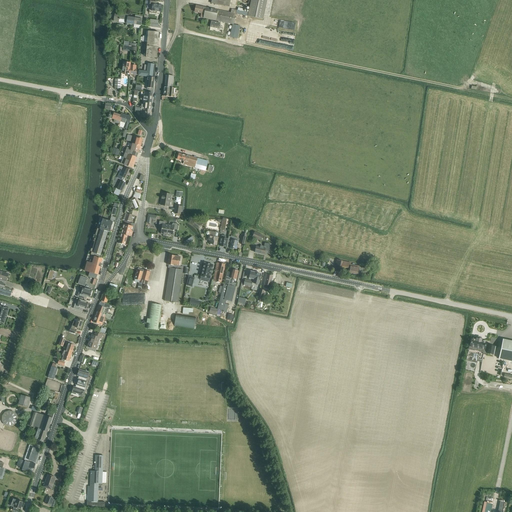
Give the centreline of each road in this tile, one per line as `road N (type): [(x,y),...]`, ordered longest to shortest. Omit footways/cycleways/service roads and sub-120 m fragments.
road 1 (track): [(511,100),(242,43)]
road 2 (residential): [(382,289),(137,237)]
road 3 (residential): [(33,490),(99,290)]
road 4 (residential): [(99,290),(146,150)]
road 5 (residential): [(151,131),(167,0)]
road 6 (unclassified): [(511,316),(382,289)]
